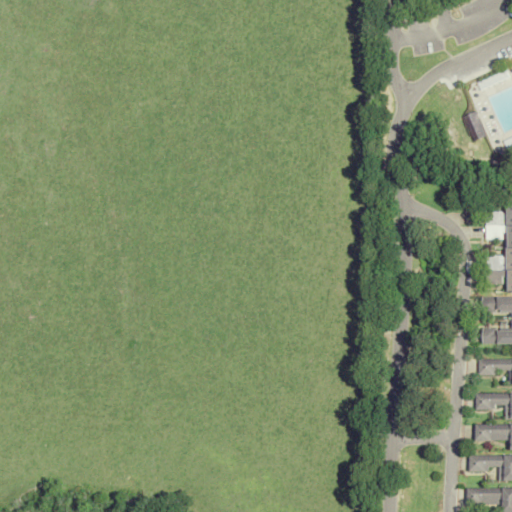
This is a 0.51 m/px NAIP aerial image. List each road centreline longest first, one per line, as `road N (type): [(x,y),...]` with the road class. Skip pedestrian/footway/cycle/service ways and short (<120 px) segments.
road 1 (residential): [(392,511),(405,240),(395,156),(405,100)]
road 2 (residential): [(405,210),(432,214),(464,244),(451,511)]
road 3 (residential): [(397,86),(405,100),(437,72),(511,38),(478,14),(407,38),(391,64),(397,86)]
